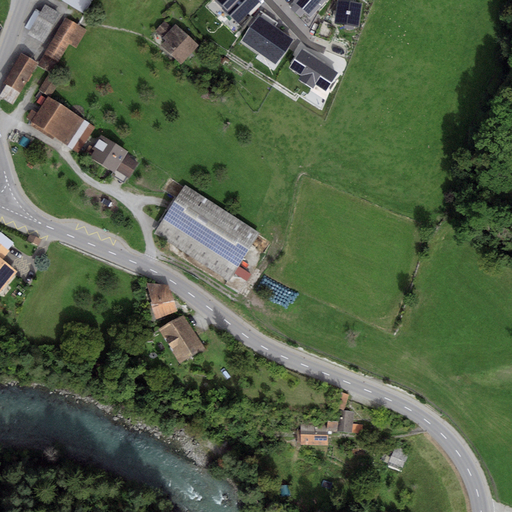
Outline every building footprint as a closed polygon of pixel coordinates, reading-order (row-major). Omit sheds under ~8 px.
[(94,0),(93,0),(61,0),(85,14),(94,0)] [(202,0),(230,25),(253,0),(202,0)] [(325,0),(294,0),(293,2),(296,4),(291,9),(309,28),(319,12),(316,10),(325,0)] [(345,0),(345,1),(338,0),(334,23),(358,26),(362,3),(354,2),(354,0),(345,0)] [(63,15),(45,4),(40,12),(36,9),(24,27),(29,30),(27,34),(45,45),(63,15)] [(280,21),(261,8),(239,41),(275,65),(294,37),(276,26),(280,21)] [(87,30),(66,17),(37,65),(52,73),(69,44),(76,48),(87,30)] [(165,41),(161,45),(181,64),(199,45),(175,23),(172,27),(165,21),(155,31),(165,41)] [(333,28),(321,24),(316,36),(328,40),(333,28)] [(314,57),(301,50),(289,69),(302,77),(299,82),(303,84),(298,93),(319,106),(337,76),(312,60),(314,57)] [(38,63),(21,53),(3,83),(6,85),(0,95),(0,97),(13,105),(38,63)] [(48,76),(39,90),(50,97),(59,82),(48,76)] [(205,88),(202,96),(217,101),(220,92),(205,88)] [(93,127),(48,97),(31,123),(77,152),(93,127)] [(128,152),(101,135),(94,148),(90,146),(84,155),(114,174),(117,170),(126,155),(128,152)] [(139,164),(126,155),(117,170),(129,178),(139,164)] [(259,233),(185,188),(156,236),(230,281),(259,233)] [(30,235),(27,241),(38,246),(41,240),(30,235)] [(0,291),(17,272),(1,259),(8,251),(0,244),(0,291)] [(169,286),(147,284),(156,319),(177,311),(169,286)] [(184,315),(159,329),(179,362),(203,348),(184,315)] [(152,341),(151,329),(138,330),(140,343),(152,341)] [(349,395),(342,392),(338,407),(344,409),(349,395)] [(327,424),(301,423),(301,434),(296,435),(297,444),(301,443),(301,445),(328,445),(328,431),(362,435),(363,425),(353,423),(354,412),(339,410),(337,421),(328,421),(327,424)] [(395,447),(388,462),(403,468),(409,453),(395,447)]
